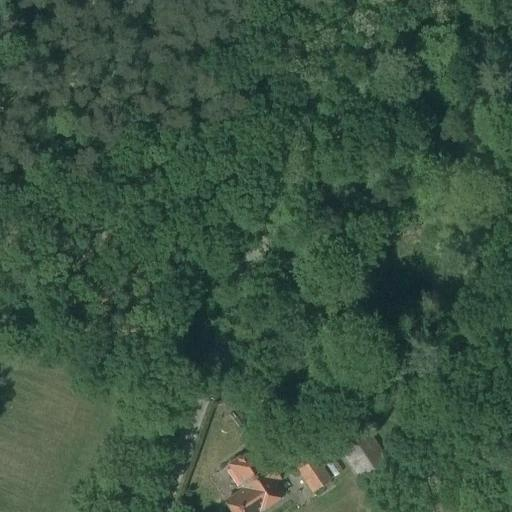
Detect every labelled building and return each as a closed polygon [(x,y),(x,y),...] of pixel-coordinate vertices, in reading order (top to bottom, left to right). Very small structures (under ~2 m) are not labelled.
[(398,374),(407,369),(388,338),(380,343),(398,374)] [(361,357),(352,362),(371,395),(380,390),(361,357)] [(359,480),(388,461),(368,430),(338,449),(359,480)] [(261,465),(251,450),(228,465),(242,486),(237,490),(239,493),(225,502),(231,511),(257,511),(258,511),(259,511),(283,496),(275,485),(280,481),(267,461),(261,465)] [(330,480),(310,451),(292,463),(304,481),(311,476),(318,488),(330,480)]
